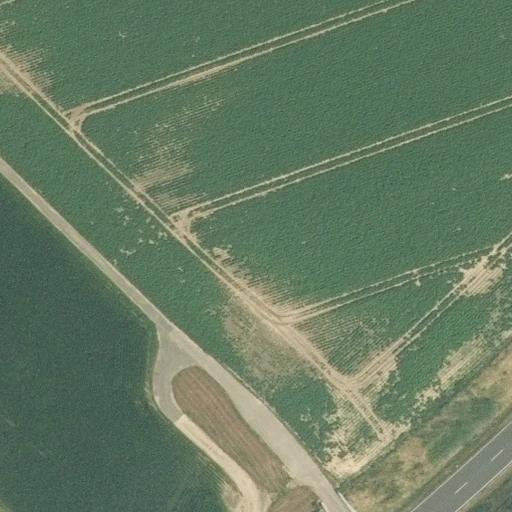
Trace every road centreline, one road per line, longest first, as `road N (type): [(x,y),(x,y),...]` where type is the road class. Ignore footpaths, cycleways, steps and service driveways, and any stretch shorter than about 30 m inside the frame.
road 1 (track): [(179,336),(0,162)]
road 2 (track): [(336,511),(179,336)]
road 3 (track): [(253,511),(251,492),(158,394),(155,374),(179,336)]
